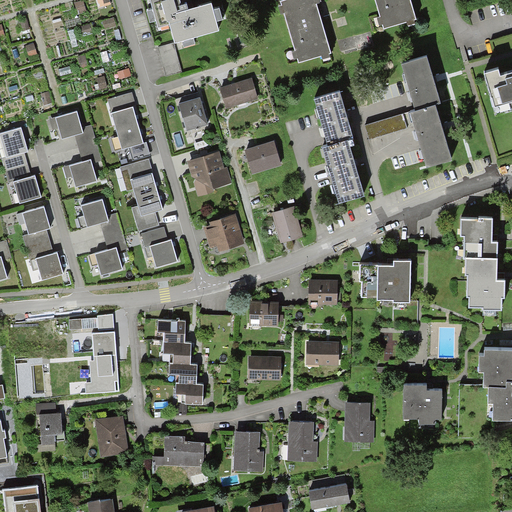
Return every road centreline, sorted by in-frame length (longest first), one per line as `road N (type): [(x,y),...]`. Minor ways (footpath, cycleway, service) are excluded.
road 1 (residential): [(205,288),(511,170)]
road 2 (residential): [(122,0),(205,288)]
road 3 (residential): [(141,421),(248,411),(336,388)]
road 4 (residential): [(0,309),(130,298)]
road 5 (residential): [(130,298),(141,421)]
